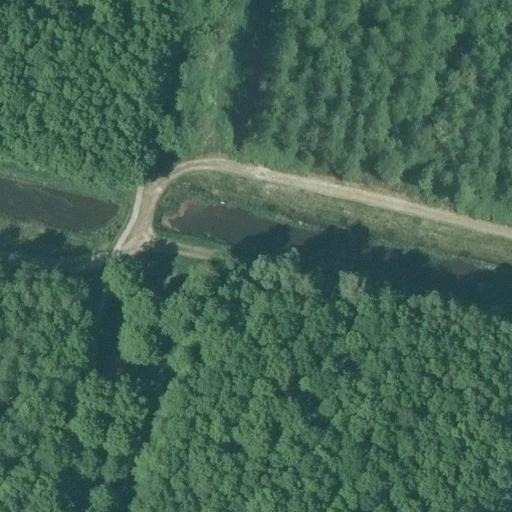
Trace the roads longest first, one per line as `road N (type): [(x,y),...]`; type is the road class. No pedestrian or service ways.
road 1 (track): [(511,232),(200,161),(172,170),(151,195)]
road 2 (track): [(151,195),(142,226),(116,255),(53,272),(0,260)]
